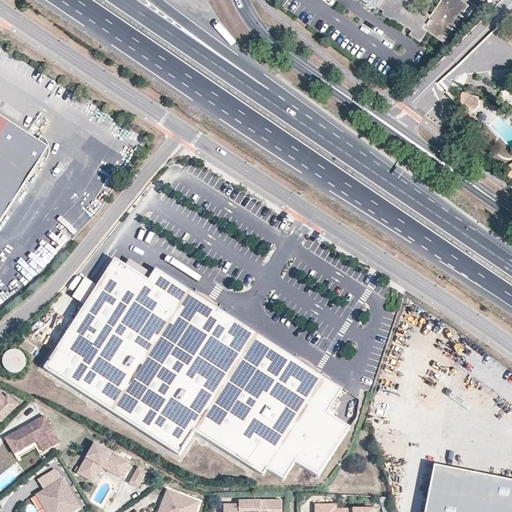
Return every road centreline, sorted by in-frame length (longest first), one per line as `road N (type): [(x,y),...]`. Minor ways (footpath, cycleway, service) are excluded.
road 1 (trunk): [(77,0),(511,295)]
road 2 (trunk): [(456,227),(124,0)]
road 3 (residential): [(511,344),(181,129)]
road 4 (trunk): [(456,227),(159,0)]
road 5 (residential): [(0,332),(53,286),(181,129)]
road 6 (residential): [(181,129),(0,7)]
road 7 (tertiary): [(386,122),(261,31),(243,0)]
road 8 (residential): [(511,0),(386,122)]
road 9 (tertiary): [(511,211),(386,122)]
